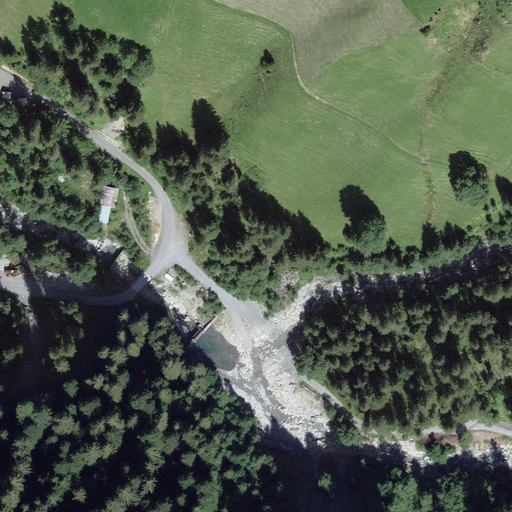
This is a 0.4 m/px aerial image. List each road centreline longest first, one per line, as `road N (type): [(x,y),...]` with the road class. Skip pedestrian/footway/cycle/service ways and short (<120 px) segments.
road 1 (track): [(0,283),(109,302),(123,297),(162,253),(169,218),(143,175),(0,79)]
road 2 (track): [(162,253),(355,424),(376,432),(479,424),(511,433)]
